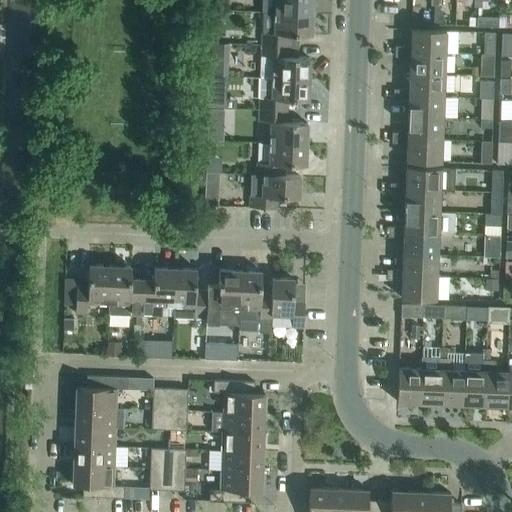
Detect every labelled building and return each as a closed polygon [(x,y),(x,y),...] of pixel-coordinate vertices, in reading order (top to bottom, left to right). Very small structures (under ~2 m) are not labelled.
[(274,0),(274,11),(311,13),(311,0),(274,0)] [(438,4),(438,0),(430,0),(431,4),(434,4),(433,24),(445,24),(445,19),(437,4),(438,4)] [(212,9),(211,22),(221,22),(226,18),(227,9),(212,9)] [(262,11),(261,43),(288,44),(289,33),(310,34),(311,13),(274,11),(262,11)] [(477,15),(477,25),(499,26),(499,16),(477,15)] [(445,52),(446,30),(411,28),(410,45),(403,45),(402,56),(410,56),(410,51),(445,52)] [(495,32),(484,31),(483,54),(495,54),(495,32)] [(309,56),(297,56),(288,56),(288,44),(261,43),(260,76),(308,78),(309,56)] [(402,56),(403,45),(395,45),(395,55),(402,56)] [(444,73),(445,52),(410,51),(410,56),(409,72),(444,73)] [(495,54),(483,54),(480,54),(480,75),(494,75),(495,54)] [(510,61),(500,60),(499,76),(509,76),(510,61)] [(210,63),(209,74),(224,75),(225,64),(210,63)] [(443,95),(444,73),(409,72),(408,88),(401,88),(401,99),(408,99),(408,94),(443,95)] [(308,99),(308,78),(260,76),(258,108),(286,109),(286,98),(308,99)] [(494,80),(493,80),(479,80),(479,97),(493,98),(494,80)] [(401,99),(401,88),(393,88),(393,98),(401,99)] [(442,117),(443,95),(408,94),(408,99),(407,115),(442,117)] [(285,121),(286,109),(258,108),(258,121),(270,121),(269,141),(306,143),(307,122),(285,121)] [(441,138),(442,117),(407,115),(407,131),(399,131),(399,142),(406,142),(406,137),(441,138)] [(399,142),(399,131),(391,131),(391,141),(399,142)] [(441,160),(441,138),(406,137),(406,142),(406,159),(441,160)] [(492,140),(491,140),(481,140),(480,162),(491,163),(492,140)] [(305,163),(306,143),(269,141),(268,162),(256,162),(256,174),(261,174),(261,173),(283,174),(284,174),(284,163),(305,163)] [(453,190),(453,167),(406,165),(405,182),(398,182),(397,192),(404,193),(405,188),(439,189),(453,190)] [(502,169),(501,169),(491,169),(491,191),(502,191),(502,169)] [(249,194),(249,206),(276,207),(276,196),(298,197),(299,174),(284,174),(283,174),(261,173),(261,174),(256,174),(250,173),(249,194)] [(397,192),(398,182),(390,181),(389,192),(397,192)] [(438,211),(439,189),(405,188),(404,193),(404,209),(438,211)] [(501,213),(502,191),(491,191),(490,213),(501,213)] [(438,232),(438,211),(404,209),(403,226),(396,225),(396,236),(403,236),(403,231),(438,232)] [(501,213),(490,213),(484,212),(484,225),(501,225),(501,213)] [(396,236),(396,225),(388,225),(388,235),(396,236)] [(437,254),(438,232),(403,231),(403,236),(403,253),(437,254)] [(436,275),(437,254),(403,253),(402,268),(394,268),(394,279),(401,279),(402,274),(436,275)] [(109,302),(110,264),(88,263),(87,285),(76,285),(75,312),(87,312),(87,301),(109,302)] [(141,314),(142,278),(130,277),(131,265),(110,264),(109,302),(108,313),(141,314)] [(174,304),(175,267),(153,266),(153,278),(142,278),(141,314),(162,315),(162,304),(174,304)] [(174,304),(173,316),(206,316),(207,289),(195,289),(196,268),(175,267),(174,304)] [(206,316),(206,321),(239,323),(239,318),(240,269),(218,268),(218,283),(207,283),(207,289),(206,316)] [(394,279),(394,268),(386,268),(386,279),(394,279)] [(270,313),(271,292),(260,292),(261,270),(240,269),(239,318),(259,319),(259,331),(270,331),(270,313)] [(435,298),(436,275),(402,274),(401,279),(401,297),(435,298)] [(272,276),(271,292),(270,313),(292,314),(291,326),(303,327),(304,299),(293,299),(293,277),(272,276)] [(422,316),(423,303),(401,303),(400,315),(422,316)] [(444,317),(444,304),(423,303),(422,316),(444,317)] [(466,318),(466,305),(444,304),(444,317),(466,318)] [(509,317),(509,306),(509,305),(497,305),(497,316),(509,317)] [(140,340),(139,355),(152,356),(152,340),(140,340)] [(205,342),(204,357),(225,358),(225,343),(205,342)] [(453,357),(446,357),(447,346),(439,346),(439,357),(438,367),(442,368),(441,402),(462,403),(464,369),(452,368),(453,357)] [(482,352),(482,358),(490,359),(490,348),(482,348),(482,352)] [(464,369),(462,403),(484,404),(485,369),(481,369),(482,358),(482,352),(464,351),(464,369)] [(438,367),(439,357),(421,356),(420,367),(419,401),(441,402),(442,368),(438,367)] [(495,359),(490,359),(482,358),(481,369),(485,369),(484,404),(505,405),(507,370),(495,370),(495,359)] [(419,401),(420,367),(398,366),(397,400),(419,401)] [(128,388),(128,376),(87,374),(87,386),(76,385),(76,405),(116,407),(116,387),(128,388)] [(255,392),(255,381),(213,379),(213,391),(224,391),(223,411),(264,412),(264,393),(255,392)] [(163,428),(165,386),(153,386),(151,427),(163,428)] [(175,428),(176,387),(165,386),(163,428),(175,428)] [(186,429),(188,387),(176,387),(175,428),(186,429)] [(123,407),(116,407),(76,405),(75,425),(115,426),(122,426),(123,407)] [(264,412),(223,411),(211,410),(211,430),(223,430),(263,431),(264,412)] [(114,445),(115,426),(75,425),(74,444),(114,445)] [(262,451),(263,431),(223,430),(222,449),(262,451)] [(114,464),(114,445),(74,444),(74,463),(114,464)] [(161,489),(162,447),(150,447),(149,488),(161,489)] [(172,489),(174,448),(162,447),(161,489),(172,489)] [(185,448),(174,448),(172,489),(184,489),(185,448)] [(261,470),(262,451),(222,449),(221,468),(261,470)] [(113,484),(114,464),(74,463),(73,483),(83,483),(82,495),(124,496),(124,485),(113,484)] [(261,490),(261,470),(221,468),(221,488),(209,488),(209,500),(250,501),(251,489),(261,490)] [(307,511),(327,511),(329,487),(309,486),(307,511)] [(329,487),(327,511),(346,511),(348,488),(329,487)] [(378,511),(379,499),(367,499),(368,489),(348,488),(346,511),(378,511)] [(409,511),(411,490),(391,490),(390,500),(379,499),(378,511),(409,511)] [(428,511),(430,491),(411,490),(409,511),(428,511)] [(460,511),(461,502),(449,502),(450,492),(430,491),(428,511),(460,511)]
